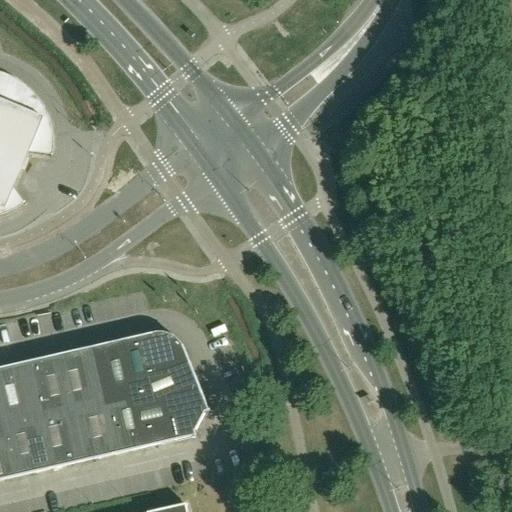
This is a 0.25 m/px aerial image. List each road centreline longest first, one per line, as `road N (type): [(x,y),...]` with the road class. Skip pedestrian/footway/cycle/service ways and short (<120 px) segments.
road 1 (secondary): [(420,511),(357,321),(258,153)]
road 2 (secondary): [(220,181),(329,360),(391,511)]
road 3 (unclassified): [(0,299),(82,271),(220,181)]
road 4 (unclassified): [(194,147),(80,234),(0,272)]
road 5 (residential): [(258,153),(351,65),(392,0)]
road 6 (secondary): [(64,0),(194,147)]
road 7 (residential): [(370,0),(329,48),(234,119)]
road 8 (secondary): [(234,119),(121,0)]
